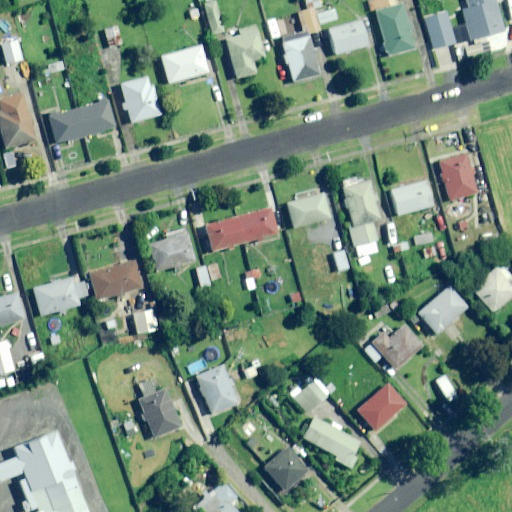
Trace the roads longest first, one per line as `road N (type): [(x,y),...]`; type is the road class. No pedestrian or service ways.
road 1 (residential): [(0,219),(511,76)]
road 2 (residential): [(387,511),(511,403)]
